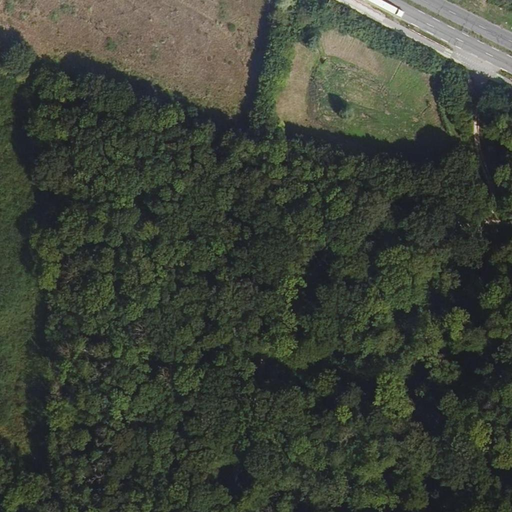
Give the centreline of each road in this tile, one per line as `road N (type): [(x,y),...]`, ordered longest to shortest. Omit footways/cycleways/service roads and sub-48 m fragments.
road 1 (track): [(234,511),(284,329),(360,230),(478,212)]
road 2 (primary): [(380,0),(511,67)]
road 3 (track): [(478,212),(483,70)]
